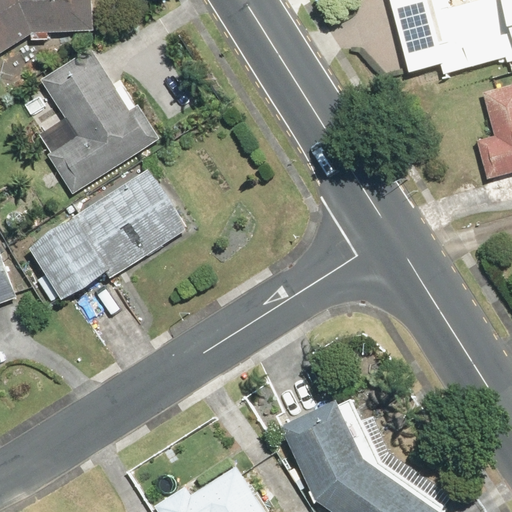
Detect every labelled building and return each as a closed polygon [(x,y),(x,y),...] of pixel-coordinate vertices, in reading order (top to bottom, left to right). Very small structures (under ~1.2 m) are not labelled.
[(54,42),(54,33),(98,33),(97,0),(0,0),(0,56),(38,33),(37,42),(54,42)] [(511,0),(396,0),(415,76),(444,69),(446,77),(511,61),(511,0)] [(72,114),(43,133),(56,152),(50,156),(77,197),(166,139),(130,84),(120,90),(94,51),(49,81),(72,114)] [(511,87),(490,92),(500,135),(482,139),(492,183),(511,178),(511,87)] [(41,281),(56,302),(68,294),(75,304),(193,229),(153,168),(37,249),(53,272),(41,281)] [(0,313),(23,306),(3,246),(0,246),(0,313)] [(355,395),(287,426),(322,502),(336,511),(450,511),(454,507),(385,463),(355,395)] [(192,483),(160,504),(165,511),(269,511),(241,469),(201,495),(192,483)]
